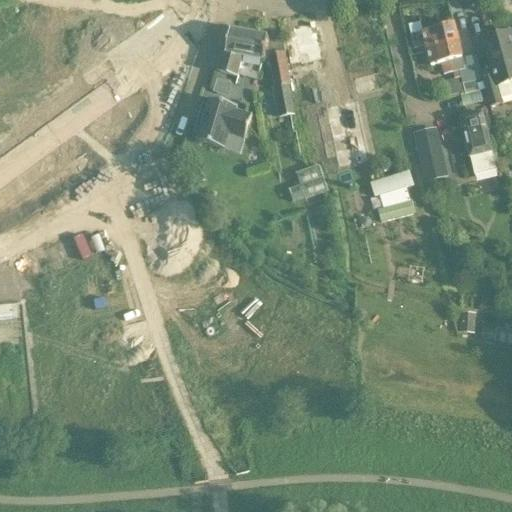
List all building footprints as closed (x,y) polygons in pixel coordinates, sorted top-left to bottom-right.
[(422,34),(411,37),(414,50),(426,47),(427,51),(452,45),(452,44),(457,43),(453,26),(438,30),(422,33),(422,34)] [(222,57),(218,73),(236,78),(239,69),(258,75),(260,75),(263,64),(269,66),(273,88),(289,85),(290,85),(287,65),(285,56),(285,54),(273,56),(272,51),(267,50),(269,39),(258,37),(259,31),(241,27),(238,28),(236,29),(235,31),(234,32),(230,32),(225,56),(223,55),(222,57)] [(480,73),(490,108),(503,104),(502,100),(511,97),(511,38),(511,34),(484,41),(492,70),(480,73)] [(452,45),(427,51),(431,68),(441,65),(444,76),(453,74),(454,76),(455,80),(461,79),(465,96),(469,95),(478,92),(476,85),(482,84),(476,56),(464,58),(467,67),(464,68),(457,43),(452,44),(452,45)] [(324,46),(293,54),(308,109),(338,101),(349,124),(361,121),(360,114),(355,90),(347,92),(344,78),(333,81),(324,46)] [(373,58),(341,65),(344,78),(347,92),(355,90),(360,114),(384,109),(390,133),(402,131),(388,65),(375,68),(373,58)] [(217,80),(213,94),(229,99),(233,85),(217,80)] [(273,88),(271,88),(277,120),(295,117),(289,85),(273,88)] [(198,120),(193,134),(198,136),(196,142),(223,151),(228,136),(244,141),(251,117),(235,112),(236,109),(209,100),(202,121),(198,120)] [(482,114),(461,120),(473,170),(475,176),(496,171),(495,165),(482,114)] [(436,130),(413,135),(422,171),(445,166),(436,130)] [(404,144),(390,148),(398,187),(413,183),(404,144)] [(378,158),(365,161),(371,191),(384,189),(378,158)] [(198,169),(185,177),(193,189),(206,181),(198,169)] [(412,203),(378,212),(381,224),(415,215),(412,203)] [(453,243),(460,245),(465,240),(464,233),(457,231),(452,236),(453,243)] [(460,335),(474,335),(475,315),(460,314),(460,335)] [(511,332),(497,329),(494,343),(511,346),(511,332)]
